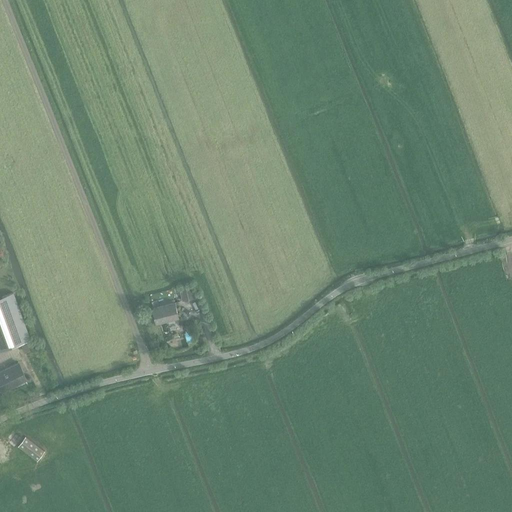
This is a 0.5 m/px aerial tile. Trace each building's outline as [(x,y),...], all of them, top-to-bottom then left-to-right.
[(182,301),(195,298),(192,285),(179,288),(182,301)] [(0,350),(30,339),(13,293),(0,297),(0,350)] [(157,323),(178,318),(175,303),(153,308),(157,323)] [(30,341),(23,344),(26,352),(33,349),(30,341)] [(15,384),(26,378),(18,363),(0,371),(0,388),(2,392),(16,385),(15,384)] [(36,457),(41,449),(26,438),(20,445),(36,457)]
